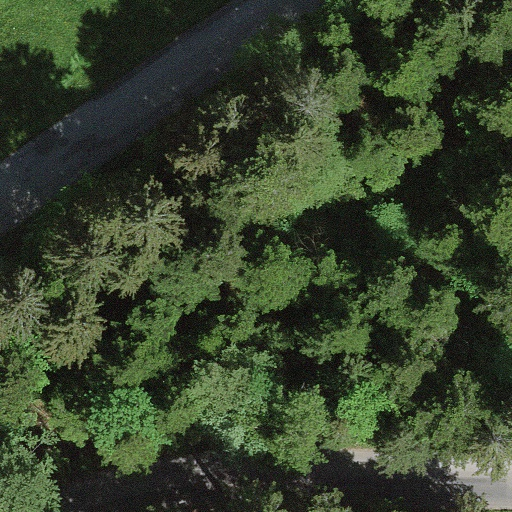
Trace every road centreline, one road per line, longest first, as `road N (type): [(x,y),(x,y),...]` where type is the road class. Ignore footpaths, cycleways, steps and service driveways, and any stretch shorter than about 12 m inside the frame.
road 1 (tertiary): [(0,179),(266,0)]
road 2 (tertiary): [(511,478),(228,511)]
